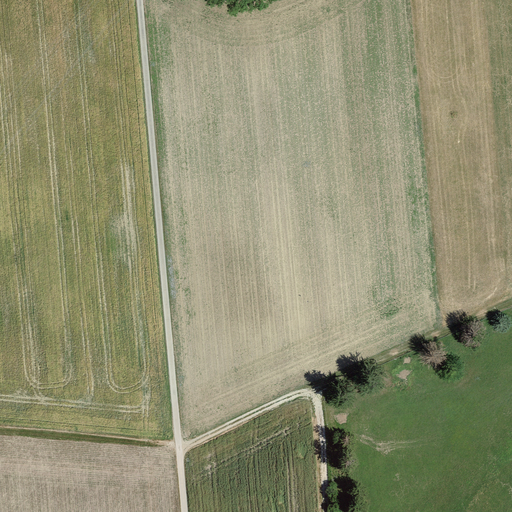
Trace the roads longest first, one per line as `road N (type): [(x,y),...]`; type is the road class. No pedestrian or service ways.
road 1 (track): [(0,427),(177,447),(511,297)]
road 2 (unclassified): [(183,511),(141,0)]
